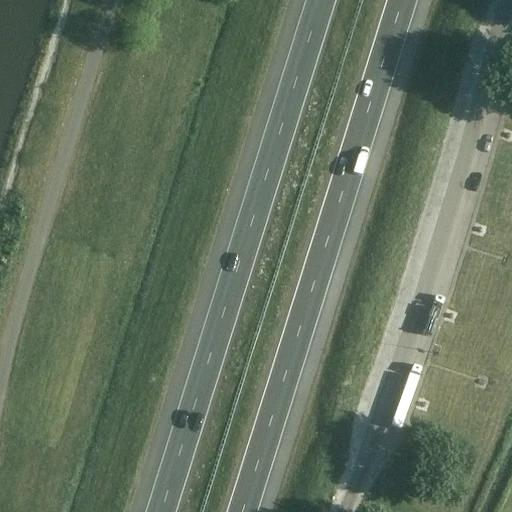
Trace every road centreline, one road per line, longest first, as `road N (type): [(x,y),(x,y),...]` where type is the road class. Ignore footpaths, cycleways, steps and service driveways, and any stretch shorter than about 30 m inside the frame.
road 1 (motorway): [(314,0),(153,511)]
road 2 (motorway): [(242,511),(401,0)]
